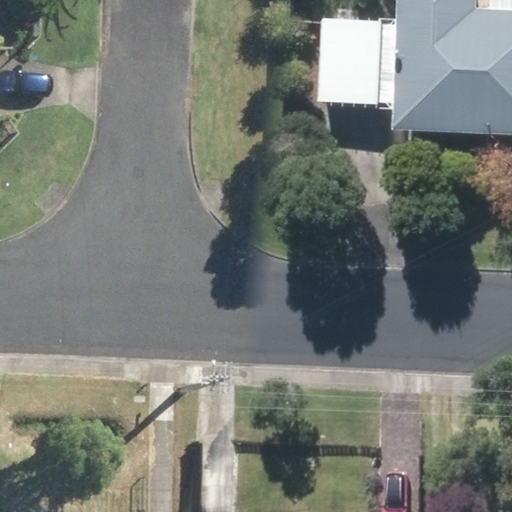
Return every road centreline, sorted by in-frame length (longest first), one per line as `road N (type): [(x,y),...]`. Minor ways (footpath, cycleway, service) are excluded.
road 1 (residential): [(139,305),(511,322)]
road 2 (residential): [(150,0),(139,305)]
road 3 (residential): [(0,301),(139,305)]
